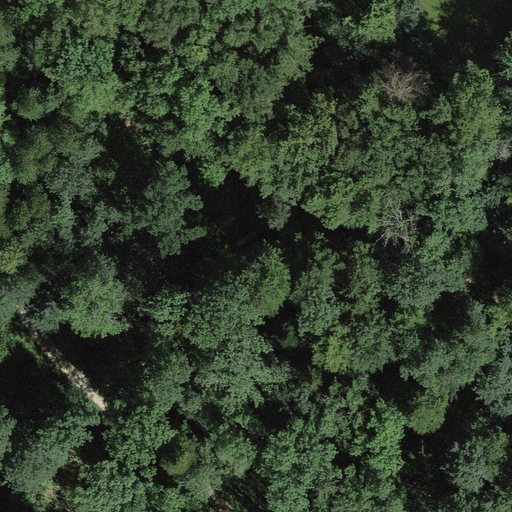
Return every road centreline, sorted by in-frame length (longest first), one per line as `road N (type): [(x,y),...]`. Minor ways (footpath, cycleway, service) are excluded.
road 1 (track): [(511,315),(303,174),(118,106),(4,0)]
road 2 (track): [(226,511),(104,409),(0,278)]
